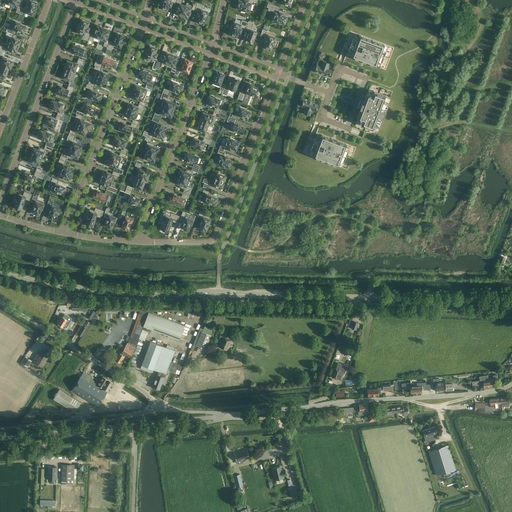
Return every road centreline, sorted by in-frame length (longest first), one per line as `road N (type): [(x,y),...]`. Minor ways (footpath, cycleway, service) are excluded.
road 1 (secondary): [(511,301),(116,292),(0,270)]
road 2 (tertiary): [(232,415),(511,384)]
road 3 (residential): [(275,81),(215,237),(138,242)]
road 4 (residential): [(64,233),(142,30)]
road 5 (residential): [(0,202),(75,5)]
road 6 (residential): [(209,55),(138,242)]
road 7 (unclassified): [(160,409),(0,301)]
road 8 (tertiary): [(72,430),(221,416)]
road 9 (residential): [(0,127),(49,0)]
road 10 (unclassified): [(0,428),(130,415)]
